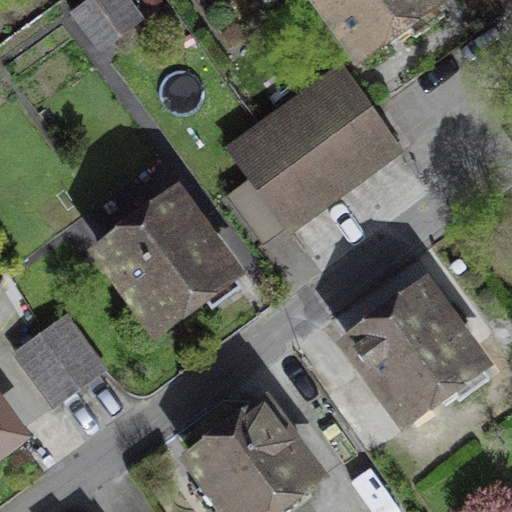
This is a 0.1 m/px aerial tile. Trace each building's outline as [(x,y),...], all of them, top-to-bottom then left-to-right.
[(149,29),(127,0),(92,0),(91,2),(100,14),(77,30),(103,64),(149,29)] [(451,12),(442,0),(333,0),(377,63),(451,12)] [(410,164),(351,85),(240,166),(299,245),(320,230),(392,178),(410,164)] [(273,286),(210,205),(123,269),(184,349),(273,286)] [(511,381),(448,298),(367,359),(429,442),(511,381)] [(91,356),(76,331),(31,359),(61,407),(73,400),(96,385),(106,379),(91,356)] [(49,468),(0,396),(0,499),(13,491),(49,468)] [(320,511),(352,489),(291,408),(214,466),(248,511),(320,511)]
